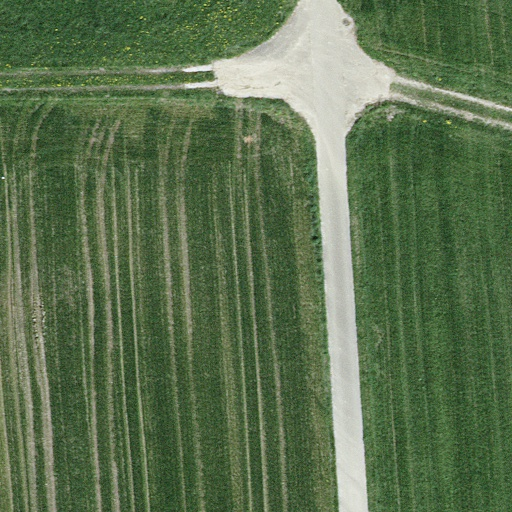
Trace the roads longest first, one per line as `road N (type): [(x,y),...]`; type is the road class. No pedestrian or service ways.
road 1 (track): [(511,118),(325,73),(0,83)]
road 2 (unclassified): [(322,0),(355,511)]
